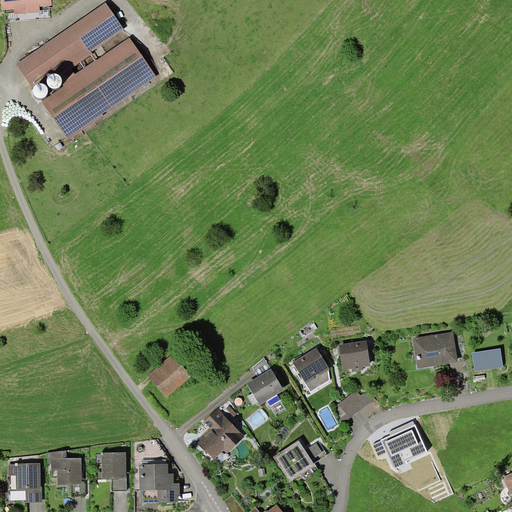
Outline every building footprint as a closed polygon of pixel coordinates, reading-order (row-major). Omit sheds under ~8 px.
[(27,13),(26,0),(1,0),(2,9),(14,8),(15,14),(27,13)] [(26,0),(27,13),(40,12),(39,6),(52,5),(51,0),(26,0)] [(76,74),(71,68),(93,53),(91,51),(124,29),(106,2),(16,64),(33,89),(58,72),(64,82),(76,74)] [(42,101),(69,140),(84,129),(86,132),(164,78),(145,50),(141,53),(130,37),(76,74),(64,82),(63,83),(64,86),(42,101)] [(350,308),(356,303),(350,296),(344,300),(350,308)] [(453,332),(413,339),(418,369),(458,362),(453,332)] [(367,340),(339,344),(343,370),(352,369),(352,372),(363,371),(362,367),(370,366),(367,340)] [(293,362),(306,384),(305,384),(310,392),(330,380),(329,370),(330,369),(317,348),(302,356),(293,362)] [(500,348),(472,352),(475,372),(504,367),(500,348)] [(171,355),(148,375),(167,397),(190,376),(171,355)] [(258,377),(271,369),(264,358),(253,368),(258,377)] [(258,377),(247,384),(260,405),(284,390),(271,369),(258,377)] [(368,405),(377,401),(370,392),(361,396),(356,391),(333,409),(342,422),(346,422),(368,405)] [(209,428),(196,441),(214,460),(224,450),(227,453),(244,436),(217,408),(203,422),(209,428)] [(389,432),(391,435),(415,424),(413,421),(389,432)] [(391,435),(381,440),(387,453),(394,469),(407,463),(406,461),(428,452),(415,424),(391,435)] [(305,450),(298,440),(273,457),(290,482),(315,465),(314,463),(305,450)] [(378,457),(387,453),(381,440),(373,444),(378,457)] [(305,450),(314,463),(328,455),(319,441),(305,450)] [(67,450),(47,453),(48,463),(51,463),(51,470),(57,470),(57,485),(78,485),(78,484),(82,484),(81,458),(67,458),(67,450)] [(102,453),(102,479),(113,479),(118,479),(118,478),(127,478),(126,452),(102,453)] [(16,475),(16,489),(17,489),(17,491),(26,490),(26,503),(43,502),(42,486),(41,486),(40,463),(15,463),(15,464),(8,464),(9,475),(10,475),(16,475)] [(139,465),(140,490),(158,490),(158,502),(178,502),(178,495),(180,495),(180,483),(174,483),(174,474),(169,474),(168,464),(139,465)] [(511,472),(502,477),(510,493),(511,493),(511,472)] [(118,479),(113,479),(113,491),(127,490),(127,478),(118,478),(118,479)] [(158,490),(140,490),(140,503),(158,502),(158,490)] [(244,511),(233,495),(223,501),(230,511),(244,511)]
